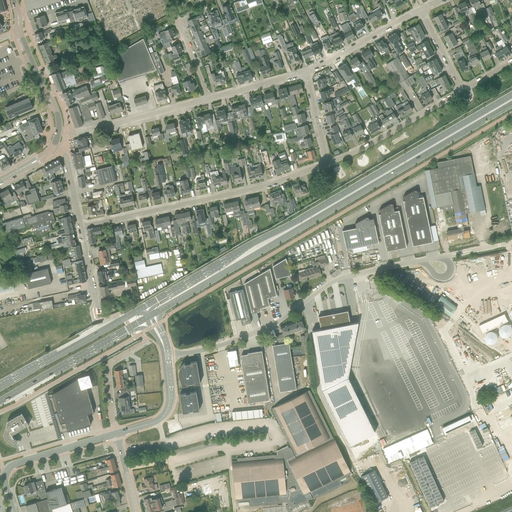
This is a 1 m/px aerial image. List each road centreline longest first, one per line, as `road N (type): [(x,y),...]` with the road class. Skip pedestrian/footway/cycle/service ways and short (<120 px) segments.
road 1 (secondary): [(511,94),(142,306)]
road 2 (secondary): [(153,313),(511,103)]
road 3 (unclassified): [(165,355),(275,323),(335,279),(420,260)]
road 4 (residential): [(79,227),(327,163)]
road 5 (secondary): [(0,401),(144,318)]
road 6 (secondary): [(142,306),(0,388)]
road 7 (unclassified): [(12,511),(3,476),(11,465),(115,434)]
road 8 (residential): [(58,130),(92,129),(208,98)]
road 9 (residential): [(327,163),(457,93)]
road 10 (residential): [(305,73),(419,10)]
